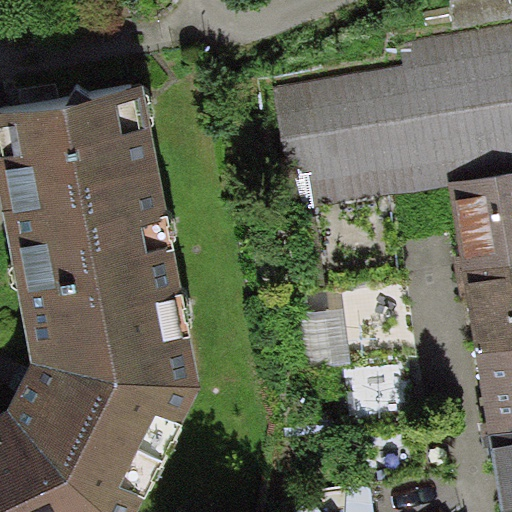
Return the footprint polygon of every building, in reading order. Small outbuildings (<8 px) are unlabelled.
[(408,68),(278,88),(296,204),(306,203),(392,190),(455,180),(511,171),(511,27),(405,44),(408,68)] [(0,417),(0,511),(120,511),(187,380),(137,81),(0,106),(0,108),(20,230),(48,354),(39,366),(31,362),(26,375),(18,390),(25,397),(18,409),(0,417)] [(456,251),(458,263),(511,254),(511,171),(455,180),(466,249),(456,251)] [(392,190),(306,203),(312,285),(332,284),(406,276),(392,190)] [(472,275),(483,343),(511,338),(511,254),(458,263),(460,277),(472,275)] [(406,276),(332,284),(363,486),(423,475),(406,278),(406,276)] [(483,416),(485,428),(511,423),(511,338),(483,343),(494,414),(483,416)] [(498,438),(509,510),(511,509),(511,423),(485,428),(487,440),(498,438)]
